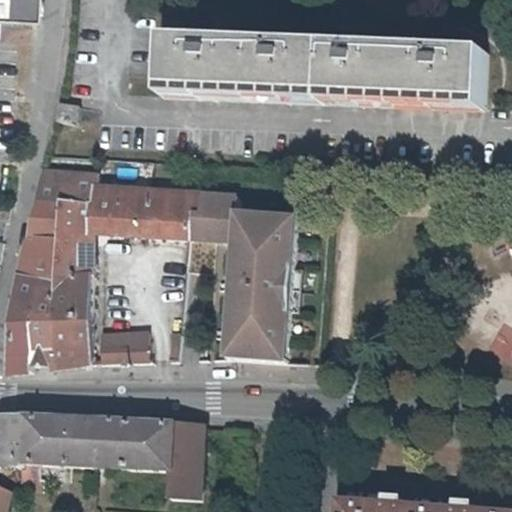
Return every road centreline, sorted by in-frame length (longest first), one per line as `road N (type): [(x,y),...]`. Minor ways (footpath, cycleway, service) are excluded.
road 1 (unclassified): [(0,322),(43,89),(49,0)]
road 2 (secondary): [(325,395),(0,395)]
road 3 (residential): [(321,483),(511,498)]
road 4 (secondary): [(511,413),(325,395)]
